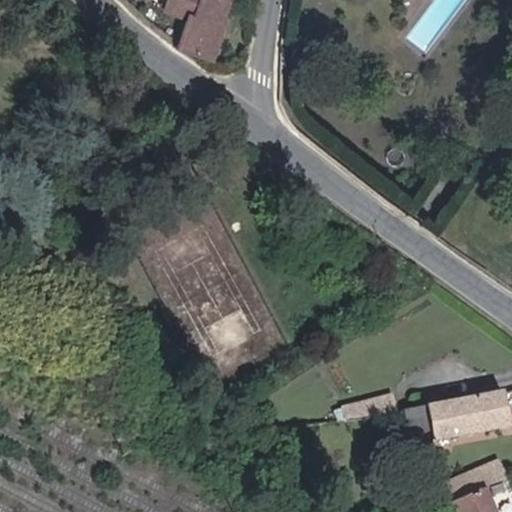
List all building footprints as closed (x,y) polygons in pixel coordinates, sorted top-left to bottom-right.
[(188,0),(150,0),(150,3),(183,15),(188,0)] [(208,60),(228,0),(188,0),(183,15),(173,46),(189,53),(208,60)] [(435,403),(440,437),(511,424),(511,392),(511,390),(435,403)] [(343,404),(346,419),(398,407),(395,392),(343,404)] [(418,441),(440,437),(435,403),(401,408),(404,419),(413,422),(418,441)] [(460,501),(505,483),(511,479),(511,463),(506,451),(481,460),(474,443),(443,457),(460,501)] [(464,511),(511,511),(511,500),(505,483),(460,501),(464,511)]
